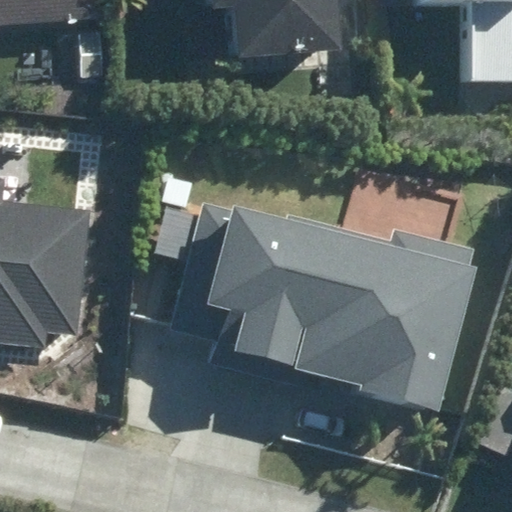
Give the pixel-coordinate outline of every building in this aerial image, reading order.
[(0,0),(0,28),(95,25),(93,0),(0,0)] [(199,0),(200,7),(230,6),(232,60),(362,54),(359,0),(199,0)] [(511,0),(418,0),(418,2),(462,4),(460,85),(511,86),(511,0)] [(0,343),(41,347),(42,333),(72,336),(83,216),(3,209),(5,185),(0,184),(0,343)] [(389,225),(384,244),(230,202),(201,309),(232,317),(222,355),(440,413),(484,251),(389,225)] [(511,450),(511,394),(495,386),(467,440),(507,460),(511,450)]
